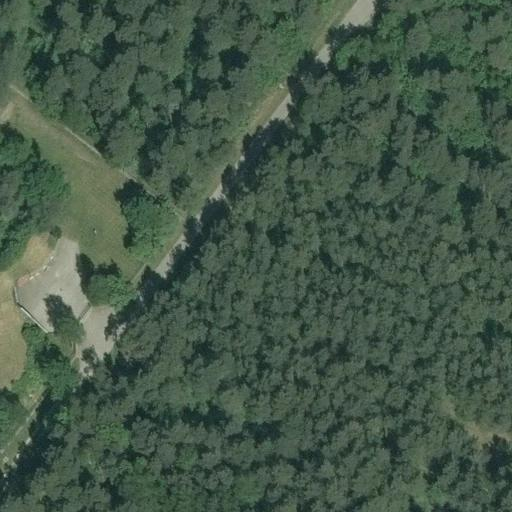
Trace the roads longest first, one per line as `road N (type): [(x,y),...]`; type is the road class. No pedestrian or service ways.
road 1 (track): [(364,0),(95,373)]
road 2 (track): [(0,501),(95,373)]
